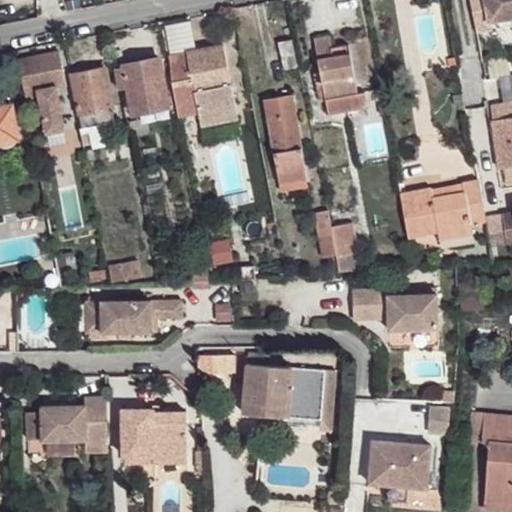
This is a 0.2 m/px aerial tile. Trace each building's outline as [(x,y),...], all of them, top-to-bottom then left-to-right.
[(511,0),(479,0),(470,2),(476,33),(492,29),(490,22),(511,17),(511,0)] [(323,82),(355,76),(351,45),(334,48),(332,38),(316,40),(323,82)] [(278,42),(284,69),(298,66),(292,39),(278,42)] [(223,44),(167,56),(180,116),(198,111),(201,124),(237,117),(223,44)] [(20,60),(35,131),(56,126),(47,81),(64,78),(59,52),(20,60)] [(129,85),(134,111),(167,105),(164,83),(159,57),(139,60),(124,63),(126,65),(129,85)] [(455,58),(448,60),(449,68),(456,66),(455,58)] [(115,66),(119,87),(129,85),(126,65),(115,66)] [(72,73),(83,127),(116,120),(105,67),(72,73)] [(323,82),(317,83),(320,103),(327,102),(358,96),(355,76),(323,82)] [(262,99),(267,121),(295,116),(290,94),(262,99)] [(358,96),(327,102),(329,117),(368,110),(366,95),(358,96)] [(511,96),(491,99),(501,168),(505,167),(507,180),(511,178),(511,96)] [(0,104),(0,140),(19,136),(13,102),(0,104)] [(267,121),(278,181),(304,176),(295,116),(267,121)] [(92,135),(84,139),(89,155),(98,153),(92,135)] [(278,181),(282,200),(308,195),(304,176),(278,181)] [(401,196),(409,240),(438,236),(439,243),(473,237),(472,228),(486,226),(485,219),(480,189),(479,185),(465,187),(466,195),(442,199),(443,207),(435,209),(432,191),(401,196)] [(443,207),(442,199),(466,195),(465,187),(432,191),(435,209),(443,207)] [(511,214),(502,216),(508,246),(511,244),(511,214)] [(502,216),(485,219),(486,226),(489,240),(491,249),(508,246),(502,216)] [(324,259),(334,257),(329,231),(328,223),(318,224),(324,259)] [(336,271),(337,275),(361,273),(358,225),(329,231),(334,257),(336,271)] [(473,237),(439,243),(441,255),(475,250),(473,237)] [(110,262),(114,277),(144,271),(141,256),(110,262)] [(192,266),(194,280),(212,279),(208,264),(192,266)] [(240,266),(241,278),(253,278),(253,265),(240,266)] [(106,267),(91,269),(92,277),(107,274),(106,267)] [(361,280),(358,309),(391,312),(390,327),(437,331),(441,295),(421,293),(411,293),(395,290),(395,283),(361,280)] [(489,312),(488,302),(487,284),(464,285),(464,314),(489,312)] [(90,333),(154,331),(154,316),(160,316),(185,316),(185,297),(89,300),(90,333)] [(229,304),(218,305),(218,321),(230,321),(229,304)] [(389,342),(436,348),(437,331),(390,327),(389,342)] [(489,337),(473,345),(482,365),(498,359),(489,337)] [(249,356),(238,357),(238,372),(238,381),(246,381),(244,410),(256,410),(322,414),(326,368),(265,364),(266,353),(249,352),(249,356)] [(209,356),(208,372),(238,372),(238,357),(238,355),(209,356)] [(208,372),(209,356),(200,356),(200,371),(208,372)] [(333,425),(336,369),(326,368),(322,414),(256,410),(255,421),(333,425)] [(37,434),(54,434),(95,432),(96,444),(117,444),(117,393),(95,393),(95,401),(54,401),(54,406),(37,406),(37,434)] [(133,405),(134,452),(165,451),(197,450),(197,408),(176,408),(176,413),(165,413),(165,408),(165,405),(133,405)] [(482,408),(469,406),(467,434),(479,435),(482,408)] [(482,495),(511,498),(511,437),(511,435),(511,410),(482,406),(482,408),(479,435),(479,436),(488,436),(482,495)] [(0,449),(11,449),(9,415),(0,415),(0,449)] [(371,439),(367,484),(424,489),(428,443),(371,439)] [(197,450),(165,451),(166,461),(198,460),(197,450)] [(165,451),(134,452),(134,470),(165,469),(166,461),(165,451)] [(511,498),(482,495),(480,504),(511,506),(511,498)]
